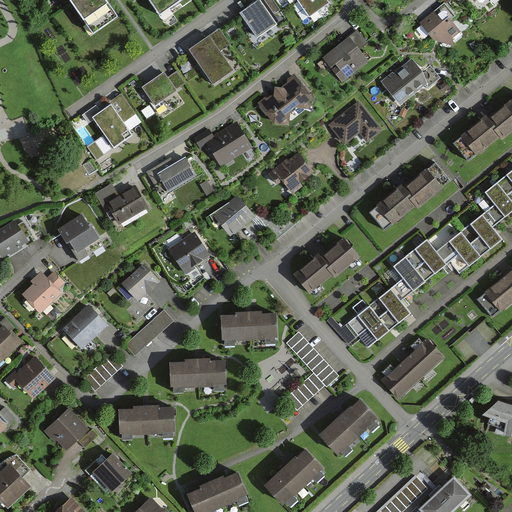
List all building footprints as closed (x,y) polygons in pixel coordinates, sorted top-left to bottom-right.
[(105,0),(69,0),(92,34),(117,17),(105,0)] [(154,0),(165,17),(190,0),(154,0)] [(299,0),(309,13),(328,0),(299,0)] [(265,1),(246,14),(262,38),(281,26),(265,1)] [(444,5),(420,23),(433,40),(438,36),(446,45),(461,34),(448,17),(452,14),(444,5)] [(209,38),(188,52),(213,88),(234,73),(220,53),(230,45),(220,30),(209,38)] [(349,37),(324,57),(343,81),(368,61),(349,37)] [(412,59),(383,81),(400,104),(430,82),(412,59)] [(167,79),(164,74),(142,90),(155,108),(177,93),(176,91),(186,84),(177,72),(167,79)] [(296,76),(259,104),(274,124),(288,124),(289,112),(296,107),(310,109),(311,96),(296,76)] [(100,114),(92,119),(114,151),(133,138),(123,124),(136,115),(122,95),(98,111),(100,114)] [(491,129),(498,137),(501,140),(511,131),(511,100),(488,119),(494,127),(491,129)] [(360,101),(330,124),(344,143),(360,132),(367,141),(381,130),(360,101)] [(461,137),(476,154),(498,137),(491,129),(494,127),(488,119),(486,117),(461,137)] [(208,130),(195,139),(200,149),(206,145),(220,167),(251,147),(237,124),(214,139),(208,130)] [(88,147),(98,159),(112,148),(102,136),(88,147)] [(286,160),(269,174),(277,184),(281,181),(292,194),(302,185),(300,182),(313,171),(298,153),(287,161),(286,160)] [(167,198),(203,178),(193,160),(181,167),(178,162),(154,174),(167,198)] [(407,197),(413,205),(416,209),(442,188),(427,169),(403,188),(409,195),(407,197)] [(511,213),(511,202),(497,184),(485,193),(505,219),(511,213)] [(376,206),(391,223),(413,205),(407,197),(409,195),(403,188),(401,186),(376,206)] [(135,187),(104,203),(117,227),(147,211),(135,187)] [(237,197),(214,215),(229,236),(253,218),(237,197)] [(74,255),(99,240),(90,225),(88,226),(81,215),(56,230),(66,245),(68,244),(74,255)] [(502,242),(482,216),(469,225),(490,252),(502,242)] [(23,219),(0,231),(0,259),(35,241),(23,219)] [(194,233),(168,250),(184,274),(210,256),(194,233)] [(481,259),(461,233),(449,242),(469,268),(481,259)] [(325,267),(332,275),(335,279),(361,258),(345,239),(321,258),(328,265),(325,267)] [(448,266),(428,240),(415,250),(435,276),(448,266)] [(295,275),(309,293),(332,275),(325,267),(328,265),(321,258),(320,256),(295,275)] [(425,283),(406,258),(394,267),(413,292),(425,283)] [(160,282),(144,265),(119,286),(135,304),(160,282)] [(21,296),(38,315),(60,295),(57,291),(65,284),(53,272),(45,279),(40,273),(30,282),(33,285),(21,296)] [(511,278),(509,275),(486,294),(500,311),(511,301),(511,278)] [(411,315),(391,290),(379,299),(399,325),(411,315)] [(79,350),(105,325),(88,307),(62,332),(79,350)] [(390,333),(369,307),(357,316),(377,342),(390,333)] [(164,309),(126,345),(137,356),(174,320),(164,309)] [(234,316),(219,317),(220,340),(276,337),(275,313),(260,314),(260,313),(233,314),(234,316)] [(0,361),(20,344),(10,333),(8,335),(1,328),(0,329),(0,361)] [(287,342),(314,374),(288,396),(300,409),(339,375),(300,331),(287,342)] [(428,341),(405,361),(421,379),(444,359),(428,341)] [(95,389),(124,367),(114,354),(85,376),(95,389)] [(15,372),(6,381),(13,389),(18,385),(33,401),(56,380),(35,357),(17,374),(15,372)] [(183,363),(168,364),(169,389),(225,386),(223,361),(208,362),(208,360),(183,361),(183,363)] [(405,361),(383,381),(398,399),(421,379),(405,361)] [(339,418),(319,436),(337,456),(357,438),(377,420),(360,400),(339,418)] [(511,406),(498,402),(484,416),(489,419),(488,426),(506,432),(504,439),(511,438),(511,406)] [(173,434),(172,408),(157,409),(157,406),(145,407),(130,408),(130,410),(118,411),(119,436),(173,434)] [(68,410),(43,431),(53,442),(55,440),(64,450),(86,430),(68,410)] [(90,441),(97,433),(91,428),(84,436),(90,441)] [(133,469),(113,448),(99,462),(96,459),(85,469),(91,474),(95,470),(112,489),(133,469)] [(285,469),(265,486),(283,506),(303,489),(323,471),(306,451),(285,469)] [(0,494),(11,506),(33,486),(24,476),(29,471),(15,456),(1,465),(0,465),(0,494)] [(204,486),(189,493),(197,511),(203,511),(250,492),(240,471),(226,477),(225,474),(203,484),(204,486)] [(415,475),(376,511),(400,511),(427,488),(415,475)] [(453,477),(436,493),(453,511),(470,495),(453,477)] [(436,493),(419,508),(422,511),(451,511),(453,511),(436,493)] [(165,511),(163,509),(161,511),(150,499),(135,511),(165,511)] [(55,511),(80,511),(70,500),(55,511)]
